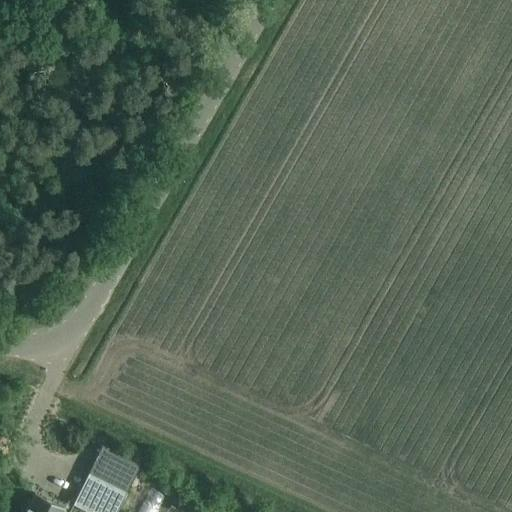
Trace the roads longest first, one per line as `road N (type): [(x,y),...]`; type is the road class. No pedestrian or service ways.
road 1 (tertiary): [(0,353),(38,350),(72,328),(262,0)]
road 2 (unknown): [(38,350),(15,440),(40,484)]
